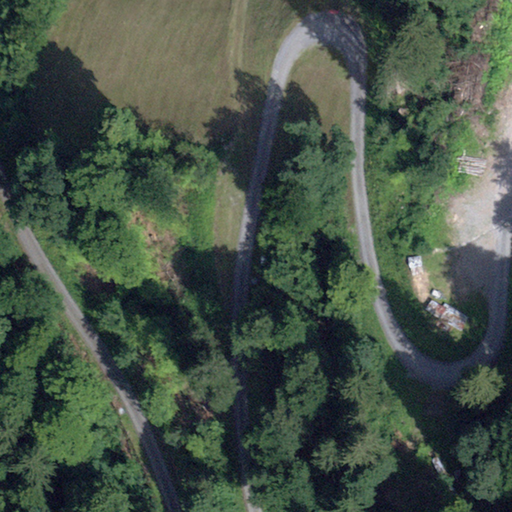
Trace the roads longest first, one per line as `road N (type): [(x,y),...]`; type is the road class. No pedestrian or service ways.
road 1 (unclassified): [(257,511),(245,463),(248,255),(285,57),(310,31),(349,34),(359,50),(355,193),(396,340),(424,373),(443,381),(476,374),(494,346)]
road 2 (unclassified): [(0,189),(31,252),(126,390),(175,511)]
